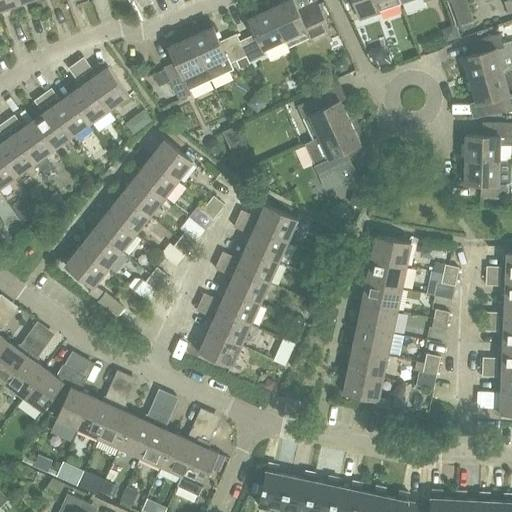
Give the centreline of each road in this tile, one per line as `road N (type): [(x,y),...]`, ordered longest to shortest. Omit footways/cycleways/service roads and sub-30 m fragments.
road 1 (residential): [(0,86),(38,57),(113,28),(148,31),(215,0)]
road 2 (residential): [(465,455),(475,241)]
road 3 (residential): [(465,455),(398,452),(257,420)]
road 4 (residential): [(152,371),(242,182)]
road 5 (residential): [(370,81),(380,131),(446,132),(447,98),(432,58)]
road 6 (residential): [(152,371),(91,343),(0,278)]
